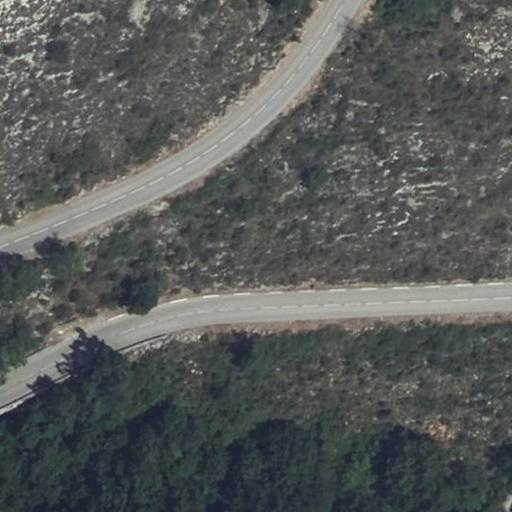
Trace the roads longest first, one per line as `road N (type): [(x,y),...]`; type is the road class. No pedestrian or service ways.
road 1 (secondary): [(511,295),(179,318),(138,327),(0,392)]
road 2 (secondary): [(0,248),(158,183),(213,149),(288,83),(346,0)]
